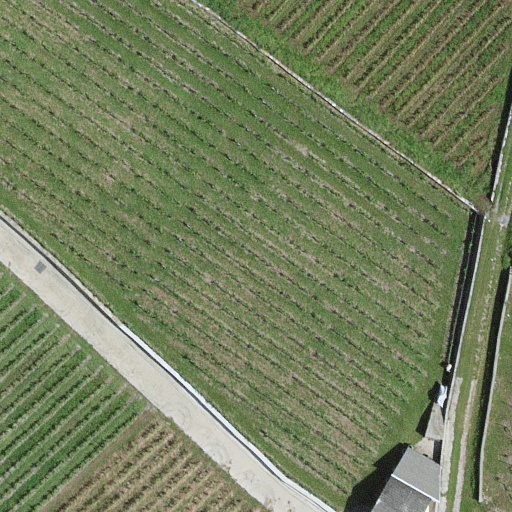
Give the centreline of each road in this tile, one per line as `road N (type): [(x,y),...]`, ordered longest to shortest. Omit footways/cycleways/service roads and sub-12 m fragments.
road 1 (track): [(0,235),(296,511)]
road 2 (track): [(451,511),(466,386),(511,176)]
